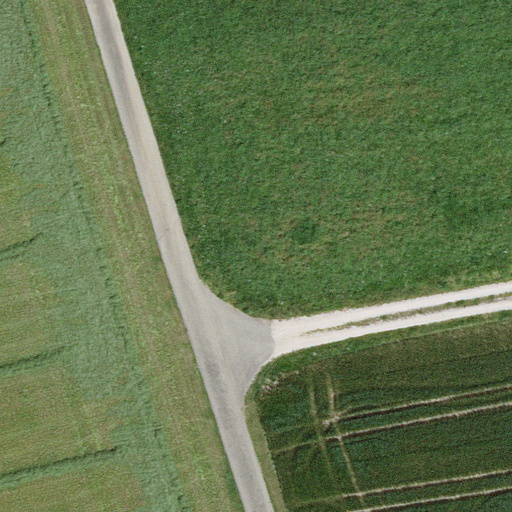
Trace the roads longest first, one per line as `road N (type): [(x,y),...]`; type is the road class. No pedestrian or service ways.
road 1 (track): [(262,511),(101,0)]
road 2 (track): [(511,297),(210,351)]
